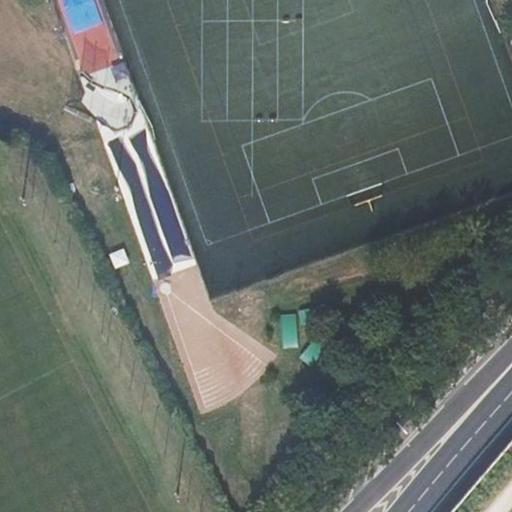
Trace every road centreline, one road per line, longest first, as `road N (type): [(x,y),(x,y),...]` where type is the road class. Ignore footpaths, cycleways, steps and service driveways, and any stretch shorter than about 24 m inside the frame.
road 1 (secondary): [(511,351),(354,511)]
road 2 (trunk): [(511,395),(411,511)]
